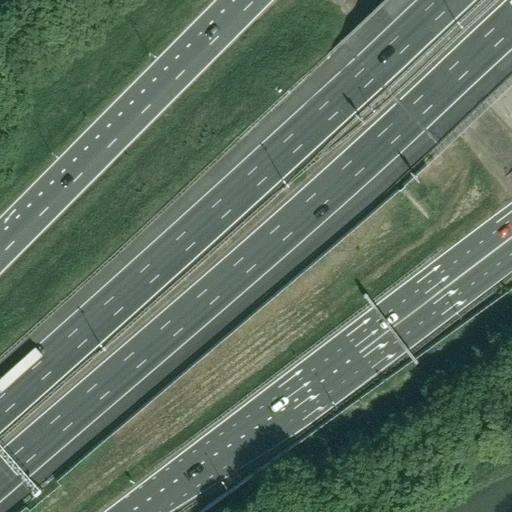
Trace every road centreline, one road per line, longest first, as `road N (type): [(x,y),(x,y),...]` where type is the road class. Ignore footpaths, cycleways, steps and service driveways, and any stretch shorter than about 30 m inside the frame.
road 1 (motorway): [(0,475),(511,23)]
road 2 (motorway): [(448,0),(0,407)]
road 3 (motorway): [(130,511),(511,236)]
road 4 (motorway): [(254,0),(0,254)]
road 5 (unclassified): [(511,104),(420,0)]
